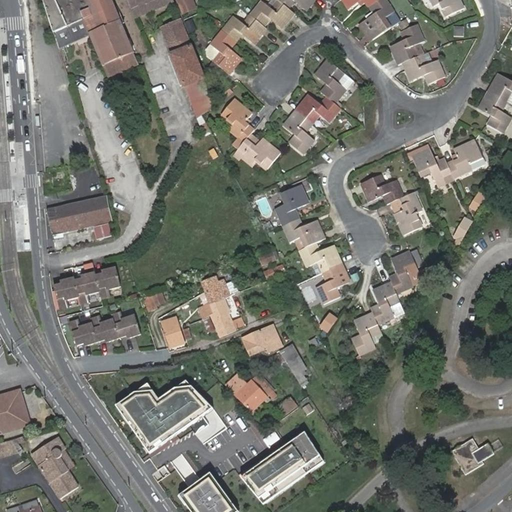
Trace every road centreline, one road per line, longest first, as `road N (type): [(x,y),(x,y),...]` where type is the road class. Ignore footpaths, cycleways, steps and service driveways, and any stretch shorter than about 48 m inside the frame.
road 1 (secondary): [(163,511),(76,388),(50,331),(9,0)]
road 2 (secondary): [(0,301),(136,511)]
road 3 (residential): [(385,88),(330,34),(305,38),(275,82)]
road 4 (residential): [(488,0),(487,45),(439,114)]
road 5 (residential): [(384,145),(346,163),(335,178),(364,237)]
